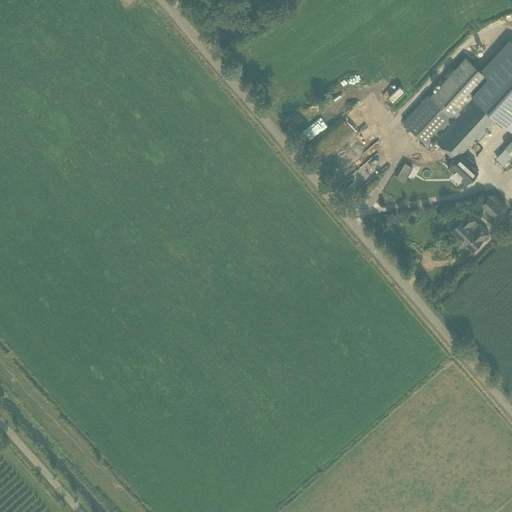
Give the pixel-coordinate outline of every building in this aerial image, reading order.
[(509,129),(511,125),(511,41),(508,38),(479,71),(487,79),(472,96),(474,97),(485,107),(496,117),(509,129)] [(429,98),(452,118),(472,96),(487,79),(479,71),(465,58),(429,98)] [(429,98),(427,96),(403,122),(428,144),(452,118),(429,98)] [(472,143),(496,117),(485,107),(474,97),(435,140),(455,158),(461,152),(470,141),(472,143)] [(455,158),(447,167),(454,172),(457,169),(469,180),(476,173),(478,170),(471,165),(474,162),(466,156),(464,158),(461,156),(463,153),(461,152),(455,158)] [(406,162),(403,170),(410,172),(413,165),(406,162)] [(399,173),(396,178),(404,182),(407,177),(399,173)] [(501,207),(490,195),(481,205),(492,216),(501,207)] [(475,220),(468,213),(451,230),(472,250),(489,233),(479,223),(473,230),(469,226),(475,220)]
